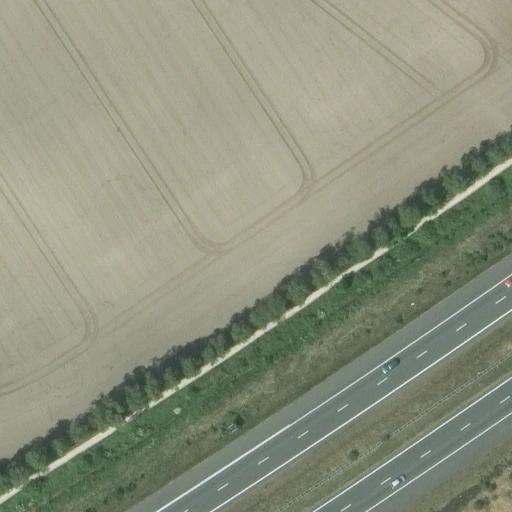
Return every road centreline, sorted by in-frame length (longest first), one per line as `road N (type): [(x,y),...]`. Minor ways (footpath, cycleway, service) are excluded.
road 1 (motorway): [(511,291),(184,511)]
road 2 (motorway): [(340,511),(511,394)]
